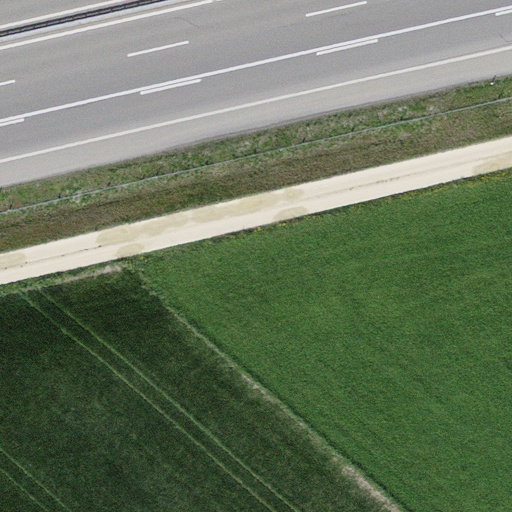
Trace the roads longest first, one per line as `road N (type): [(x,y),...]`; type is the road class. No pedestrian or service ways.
road 1 (track): [(511,153),(0,276)]
road 2 (motorway): [(0,83),(377,0)]
